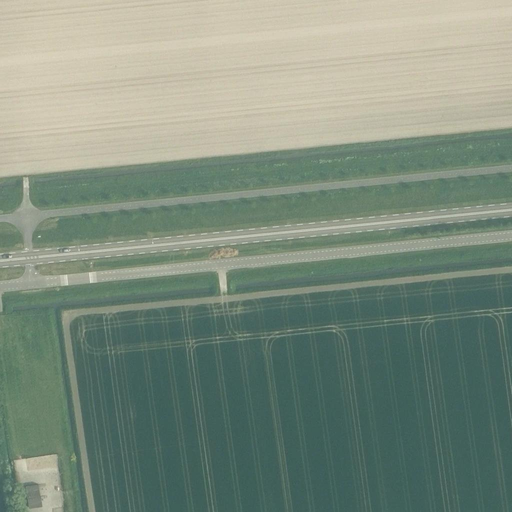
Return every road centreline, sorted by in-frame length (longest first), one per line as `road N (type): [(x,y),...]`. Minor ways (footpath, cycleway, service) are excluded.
road 1 (unclassified): [(511,168),(25,216)]
road 2 (secondary): [(29,258),(511,210)]
road 3 (unclassified): [(30,283),(511,235)]
